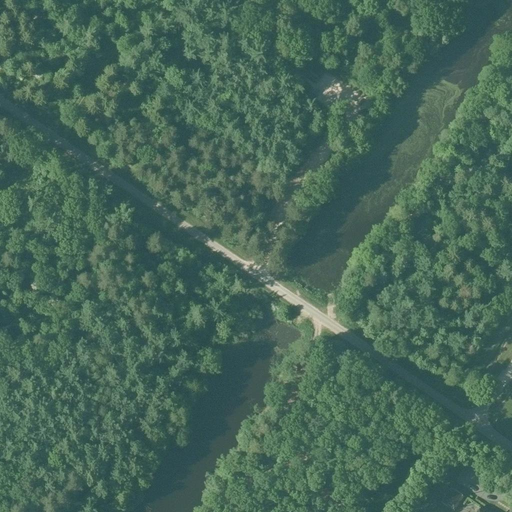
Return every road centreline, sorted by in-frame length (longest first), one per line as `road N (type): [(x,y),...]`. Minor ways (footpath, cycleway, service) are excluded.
road 1 (unclassified): [(511,448),(0,102)]
road 2 (track): [(9,0),(295,193)]
road 3 (track): [(77,511),(115,446),(167,396),(213,324),(260,278)]
road 4 (track): [(511,65),(447,171),(348,294)]
road 5 (track): [(148,0),(0,204)]
road 6 (track): [(319,80),(361,107),(295,193),(254,273)]
road 7 (track): [(348,294),(323,320),(238,511)]
road 8 (track): [(373,511),(511,310)]
